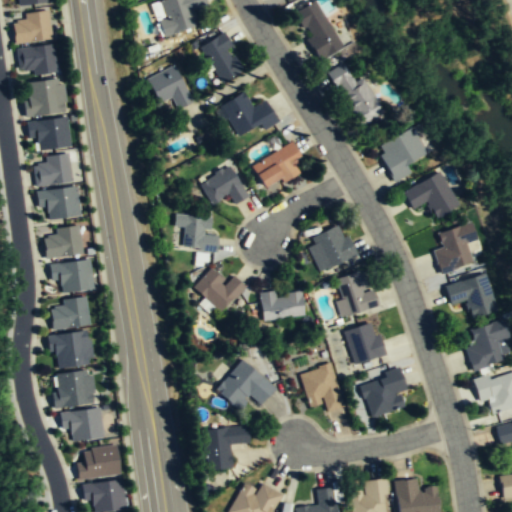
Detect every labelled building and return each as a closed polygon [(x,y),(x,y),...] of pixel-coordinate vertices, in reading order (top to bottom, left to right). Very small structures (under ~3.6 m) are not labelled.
[(158,0),(164,17),(157,20),(163,36),(197,24),(192,10),(207,4),(205,0),(158,0)] [(312,0),(314,0),(342,45),(319,60),(305,39),(311,35),(305,26),(302,28),(293,12),(312,0)] [(51,37),(47,9),(23,13),(24,18),(15,19),(15,22),(11,23),(14,43),(51,37)] [(222,31),(198,47),(220,82),(242,69),(233,54),(230,56),(225,49),(231,45),(222,31)] [(55,71),(51,43),(14,49),(17,68),(21,68),(22,70),(31,69),(32,75),(55,71)] [(361,77),(382,112),(360,125),(326,72),(342,62),(354,81),(361,77)] [(173,64),(146,78),(158,103),(170,96),(176,108),(191,100),(173,64)] [(56,78),(25,82),(28,100),(21,101),(24,116),(63,111),(62,102),(65,101),(62,83),(57,84),(56,78)] [(219,105),(237,135),(259,123),(263,130),(277,121),(263,99),(251,106),(242,91),(219,105)] [(69,146),(65,116),(24,122),(26,138),(35,137),(37,151),(69,146)] [(411,126),(426,152),(406,165),(410,173),(393,182),(387,171),(388,170),(378,154),(383,152),(378,145),(411,126)] [(295,158),(300,155),(291,141),(251,166),(264,187),(285,174),(288,179),(299,172),(294,165),(297,163),(295,158)] [(34,186),(71,181),(67,152),(43,156),(44,161),(35,162),(35,165),(31,166),(34,186)] [(247,196),(228,165),(198,184),(210,203),(227,193),(233,204),(247,196)] [(458,204),(435,218),(425,201),(412,209),(401,191),(438,171),(458,204)] [(75,185),(34,191),(36,207),(44,206),(47,220),(79,215),(75,185)] [(217,235),(203,234),(204,229),(209,229),(210,217),(173,214),(173,225),(183,226),(181,246),(198,248),(198,251),(215,252),(217,235)] [(467,220),(434,231),(440,245),(430,249),(438,273),(455,267),(454,264),(470,260),(464,241),(474,238),(467,220)] [(53,228),(54,233),(45,235),(45,237),(41,238),(44,259),(81,253),(77,224),(53,228)] [(356,254),(346,235),(342,237),(336,224),(310,237),(326,269),(356,254)] [(60,292),(92,288),(88,258),(47,265),(50,280),(58,279),(60,292)] [(223,286),(220,283),(223,280),(209,268),(191,286),(218,311),(244,286),(232,275),(223,286)] [(364,288),(358,271),(333,279),(347,316),(378,305),(372,289),(362,293),(361,289),(364,288)] [(482,271),(441,284),(447,303),(463,298),(469,317),(495,309),(482,271)] [(303,315),(300,291),(284,293),(284,296),(275,297),(274,290),(258,292),(262,321),(303,315)] [(84,295),(60,298),(61,304),(52,305),(52,308),(48,308),(50,329),(88,323),(84,295)] [(501,317),(467,328),(472,343),(462,346),(469,370),(487,364),(486,362),(502,357),(497,339),(507,335),(501,317)] [(385,354),(378,334),(374,336),(369,322),(342,332),(353,365),(385,354)] [(56,367),(87,363),(86,356),(88,356),(84,329),(45,334),(47,350),(54,350),(56,367)] [(274,388),(240,359),(214,389),(238,411),(245,401),(242,399),(246,393),(259,404),(274,388)] [(329,362),(316,366),(317,368),(298,374),(307,408),(320,403),(319,398),(321,397),(326,411),(343,406),(329,362)] [(403,407),(399,392),(405,389),(403,379),(398,367),(383,372),(385,377),(357,386),(362,399),(364,398),(370,418),(403,407)] [(85,369),(54,373),(56,391),(50,391),(52,407),(92,402),(88,374),(86,375),(85,369)] [(511,369),(511,405),(488,413),(484,398),(477,401),(469,378),(485,373),(486,378),(511,369)] [(98,406),(58,412),(60,428),(69,427),(71,440),(103,436),(98,406)] [(511,439),(511,420),(492,426),(496,443),(511,439)] [(231,468),(229,444),(249,442),(247,424),(200,429),(203,470),(231,468)] [(119,473),(115,443),(89,447),(89,450),(81,451),(83,461),(74,462),(77,479),(119,473)] [(511,472),(497,474),(499,499),(511,496),(511,472)] [(350,511),(384,511),(382,494),(387,493),(385,477),(361,480),(362,488),(347,490),(350,511)] [(392,481),(397,511),(438,511),(435,486),(422,487),(423,491),(420,492),(420,490),(417,490),(415,477),(392,481)] [(92,511),(124,508),(120,478),(80,484),(82,501),(90,500),(92,511)] [(281,494),(260,482),(256,489),(243,482),(225,511),(264,511),(268,506),(272,508),(281,494)] [(335,511),(332,486),(314,489),(316,504),(293,507),(293,511),(335,511)]
